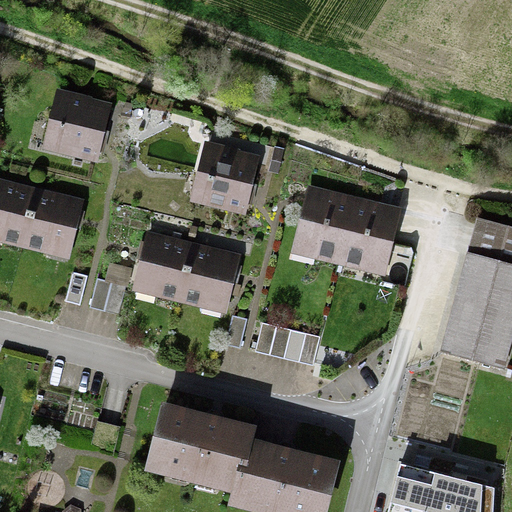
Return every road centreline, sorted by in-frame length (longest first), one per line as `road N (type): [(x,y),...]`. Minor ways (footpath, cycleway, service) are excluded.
road 1 (track): [(0,26),(444,183)]
road 2 (track): [(511,132),(447,117),(115,0)]
road 3 (residential): [(376,424),(0,332)]
road 4 (residential): [(376,424),(436,206)]
